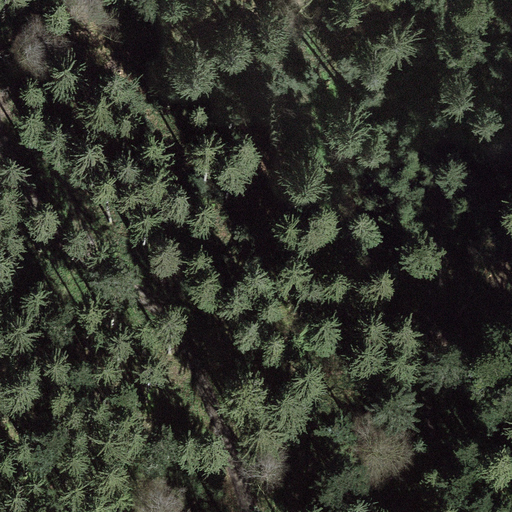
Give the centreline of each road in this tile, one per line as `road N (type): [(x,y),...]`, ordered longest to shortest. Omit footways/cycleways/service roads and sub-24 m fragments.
road 1 (track): [(174,511),(164,382),(88,242),(68,183),(77,0)]
road 2 (track): [(0,125),(38,205),(66,241),(179,320),(200,354),(256,511)]
